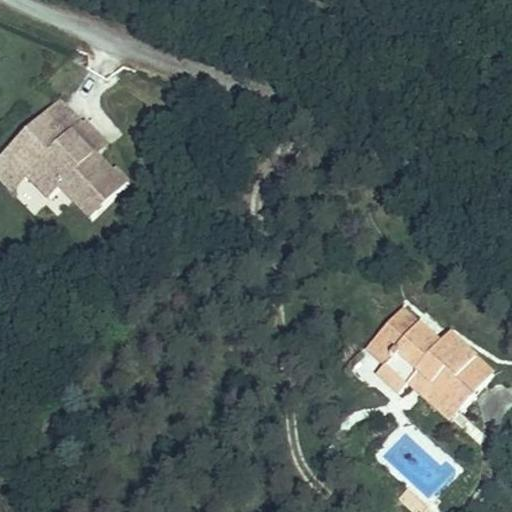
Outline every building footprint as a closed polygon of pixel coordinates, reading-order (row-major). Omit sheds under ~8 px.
[(61,191),(92,222),(130,185),(117,172),(114,174),(98,158),(103,153),(79,129),(82,126),(60,103),(8,154),(19,165),(14,170),(26,183),(29,180),(50,202),(61,191)] [(85,123),(82,126),(79,129),(103,153),(108,147),(85,123)] [(19,165),(8,154),(0,162),(0,180),(14,195),(26,183),(14,170),(19,165)] [(401,397),(410,387),(420,376),(461,413),(494,377),(451,338),(442,348),(403,313),(377,343),(395,359),(387,369),(379,377),(401,397)] [(387,369),(395,359),(377,343),(368,352),(387,369)] [(420,376),(410,387),(451,424),(461,413),(420,376)] [(402,499),(416,511),(420,508),(424,503),(410,490),(402,499)] [(426,511),(430,508),(424,503),(420,508),(425,511),(426,511)]
